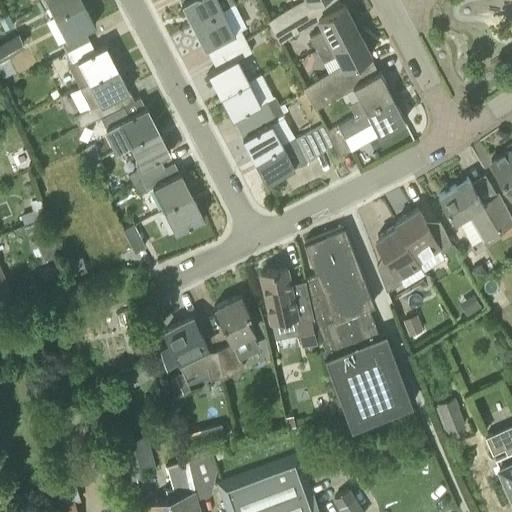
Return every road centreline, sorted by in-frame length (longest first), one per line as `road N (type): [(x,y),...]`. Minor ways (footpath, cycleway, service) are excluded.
road 1 (residential): [(254,239),(130,0)]
road 2 (residential): [(254,239),(455,134)]
road 3 (residential): [(455,134),(385,0)]
